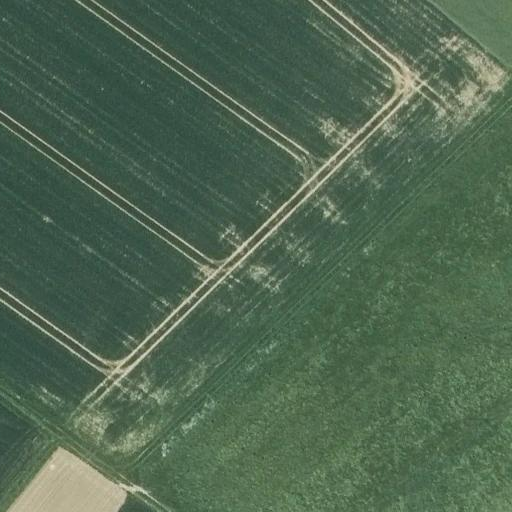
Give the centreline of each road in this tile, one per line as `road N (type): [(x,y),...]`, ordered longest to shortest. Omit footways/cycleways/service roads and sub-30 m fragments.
road 1 (track): [(511,125),(138,492)]
road 2 (track): [(0,395),(165,511)]
